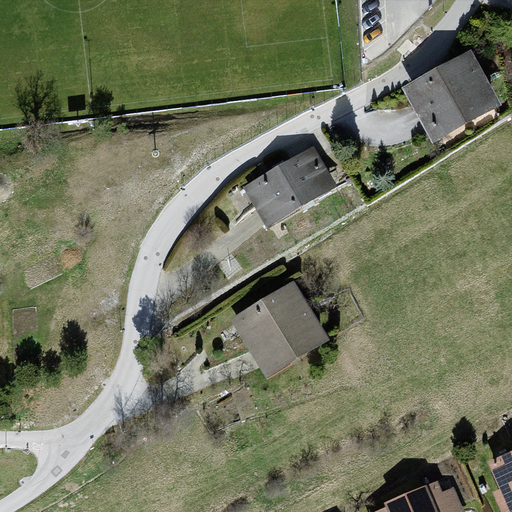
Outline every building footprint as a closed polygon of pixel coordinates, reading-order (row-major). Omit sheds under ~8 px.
[(396,95),(424,147),(487,113),(460,61),(396,95)] [(237,188),(263,234),(330,195),(304,149),(237,188)] [(278,294),(223,327),(255,380),(310,347),(278,294)] [(511,511),(511,468),(478,483),(490,511),(511,511)] [(444,511),(440,503),(420,511),(444,511)]
